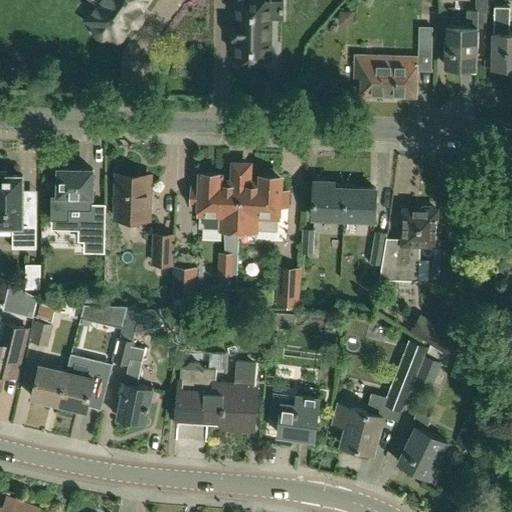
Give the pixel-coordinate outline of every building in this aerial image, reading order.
[(101,0),(87,19),(95,25),(96,31),(99,35),(104,37),(110,36),(118,42),(147,0),(101,0)] [(237,35),(234,35),(234,42),(237,42),(237,60),(270,60),(270,18),(271,2),(260,2),(260,0),(245,0),(238,0),(237,18),(235,18),(235,25),(237,25),(237,35)] [(511,67),(511,33),(510,33),(510,7),(495,6),(494,67),(511,67)] [(478,66),(478,26),(478,10),(467,10),(467,26),(447,25),(446,65),(478,66)] [(420,26),(420,48),(432,49),(432,27),(420,26)] [(416,94),(417,57),(363,55),(363,56),(357,56),(356,76),(363,76),(362,93),(416,94)] [(53,193),(52,217),(80,217),(80,229),(80,240),(86,240),(86,251),(105,251),(106,204),(93,203),(93,169),(75,169),(73,165),(70,163),(66,163),(63,165),(61,169),(59,169),(59,194),(53,193)] [(0,225),(12,225),(12,247),(36,247),(36,202),(22,202),(22,175),(7,175),(7,171),(0,170),(0,225)] [(240,231),(240,229),(241,180),(222,179),(222,175),(218,175),(215,172),(208,172),(205,175),(201,175),(201,188),(193,188),(193,201),(199,202),(199,213),(200,213),(200,226),(223,227),(223,228),(236,229),(235,231),(240,231)] [(149,217),(150,176),(117,174),(115,216),(149,217)] [(287,204),(287,191),(281,191),(282,178),(278,178),(275,175),(268,175),(266,178),(262,177),(261,181),(241,180),(240,229),(257,230),(257,228),(277,229),(278,216),(280,216),(280,203),(287,204)] [(313,215),(344,216),(345,186),(335,185),(335,180),(315,179),(313,215)] [(375,218),(376,187),(345,186),(344,216),(375,218)] [(437,208),(433,208),(432,206),(423,206),(421,207),(417,207),(417,209),(405,208),(404,237),(404,241),(403,263),(383,262),(382,264),(379,278),(413,279),(414,264),(419,257),(419,242),(436,242),(437,208)] [(314,252),(315,226),(303,225),(302,251),(314,252)] [(370,262),(382,264),(386,236),(387,232),(375,230),(370,262)] [(173,265),(174,233),(153,232),(152,264),(173,265)] [(145,272),(139,248),(116,254),(123,278),(145,272)] [(220,272),(238,273),(238,253),(221,253),(220,272)] [(25,288),(40,288),(40,263),(25,263),(25,288)] [(196,266),(174,265),(172,303),(182,305),(195,288),(196,266)] [(280,302),(298,303),(299,279),(281,278),(280,302)] [(34,319),(29,339),(46,343),(51,323),(56,301),(40,297),(35,319),(34,319)] [(86,301),(83,312),(104,316),(107,303),(86,301)] [(123,326),(120,337),(133,341),(136,329),(141,310),(127,306),(123,326)] [(174,306),(163,310),(166,318),(174,323),(179,321),(174,306)] [(417,320),(416,319),(413,324),(415,325),(412,329),(454,356),(463,342),(421,315),(417,320)] [(0,381),(7,351),(19,354),(26,327),(3,321),(0,334),(0,381)] [(120,337),(115,361),(129,364),(125,383),(122,383),(120,393),(123,394),(118,416),(146,422),(151,400),(154,401),(156,391),(153,390),(153,388),(148,386),(138,384),(145,348),(133,345),(134,341),(133,341),(120,337)] [(62,384),(58,402),(86,409),(88,402),(93,383),(106,386),(111,364),(96,360),(70,353),(66,369),(62,384)] [(425,354),(420,368),(414,383),(431,389),(442,361),(425,354)] [(252,429),(256,359),(235,358),(234,382),(223,381),(221,418),(220,418),(220,427),(252,429)] [(201,365),(197,360),(189,360),(184,364),(179,364),(177,416),(220,418),(221,418),(223,381),(214,381),(215,366),(201,365)] [(39,362),(31,395),(58,402),(62,384),(66,369),(39,362)] [(414,383),(420,368),(405,362),(390,400),(405,406),(414,383)] [(315,436),(320,397),(273,390),(270,416),(281,417),(279,431),(315,436)] [(379,414),(384,396),(373,393),(368,411),(339,403),(334,421),(347,424),(342,442),(373,451),(383,415),(379,414)] [(428,476),(446,440),(425,429),(431,412),(419,408),(412,424),(416,426),(398,461),(428,476)] [(185,443),(211,444),(212,425),(186,424),(185,443)] [(29,511),(37,511),(40,506),(7,494),(3,506),(0,504),(0,511),(24,511),(25,510),(29,511)]
